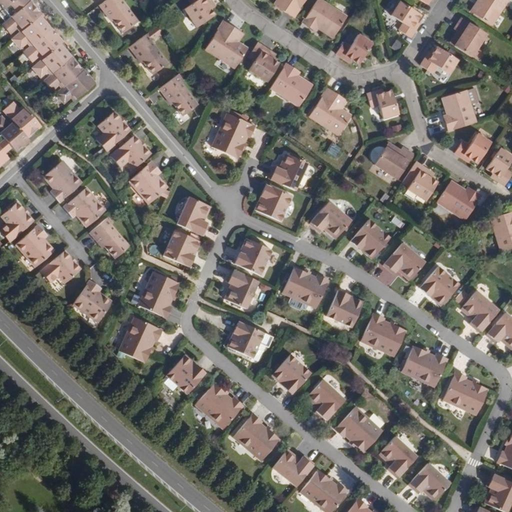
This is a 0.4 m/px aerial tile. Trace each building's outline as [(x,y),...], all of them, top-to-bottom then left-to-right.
[(0,0),(0,5),(10,18),(29,1),(28,0),(0,0)] [(120,0),(106,0),(99,6),(103,12),(106,10),(113,20),(122,33),(137,22),(120,0)] [(213,4),(210,0),(191,0),(194,4),(185,9),(197,27),(214,16),(211,11),(208,7),(213,4)] [(304,0),(282,0),(278,7),(293,17),(304,0)] [(346,16),(320,0),(316,0),(302,23),(315,31),(317,27),(319,25),(334,34),(346,16)] [(421,13),(401,0),(391,14),(403,22),(399,28),(411,36),(420,22),(417,20),(421,13)] [(481,0),(477,0),(470,12),(473,13),(481,0)] [(506,0),(481,0),(473,13),(491,25),(506,0)] [(29,1),(10,18),(2,24),(11,34),(17,28),(20,32),(39,16),(41,15),(29,1)] [(113,20),(106,10),(103,12),(111,22),(113,20)] [(30,47),(51,30),(39,16),(20,32),(12,39),(20,49),(26,43),(30,47)] [(485,34),(461,18),(454,29),(458,32),(462,34),(454,46),(471,56),(485,34)] [(319,25),(317,27),(333,37),(334,34),(319,25)] [(163,32),(158,26),(129,47),(133,53),(136,52),(142,61),(152,75),(167,64),(150,42),(163,32)] [(62,43),(51,30),(30,47),(24,53),(32,62),(38,56),(41,61),(60,45),(62,43)] [(233,40),(218,30),(201,58),(230,76),(243,57),(233,51),(228,48),(233,40)] [(462,34),(458,32),(451,43),(454,46),(462,34)] [(371,43),(357,34),(350,46),(343,42),(336,53),(349,62),(351,59),(358,63),(371,43)] [(228,48),(233,51),(237,43),(233,40),(228,48)] [(274,53),(258,43),(249,57),(255,61),(249,70),(268,81),(279,63),(274,60),(270,58),(274,53)] [(47,72),(50,76),(71,58),(60,45),(41,61),(32,68),(41,78),(47,72)] [(456,60),(436,47),(432,53),(429,51),(420,65),(432,72),(436,66),(447,73),(456,60)] [(142,61),(136,52),(133,53),(140,62),(142,61)] [(58,85),(62,89),(82,71),(71,58),(50,76),(44,81),(52,90),(58,85)] [(299,72),(287,64),(271,88),(299,106),(311,88),(295,78),(297,76),(299,72)] [(82,71),(62,89),(56,94),(64,103),(70,98),(74,102),(94,84),(83,71),(82,71)] [(183,81),(178,75),(159,89),(164,95),(166,93),(172,102),(182,116),(196,106),(180,83),(183,81)] [(312,85),(297,76),(295,78),(311,88),(312,85)] [(343,98),(327,88),(309,115),(339,134),(351,115),(341,109),(338,106),(343,98)] [(382,93),(381,89),(365,95),(370,108),(376,106),(381,119),(397,113),(389,91),(382,93)] [(476,123),(466,91),(445,97),(451,115),(448,116),(443,117),(448,131),(476,123)] [(172,102),(166,93),(164,95),(170,104),(172,102)] [(442,98),(448,116),(451,115),(445,97),(442,98)] [(338,106),(341,109),(346,101),(343,98),(338,106)] [(3,111),(11,120),(27,138),(40,127),(22,106),(19,109),(13,103),(3,111)] [(119,119),(113,112),(98,126),(104,133),(96,140),(106,151),(130,131),(123,124),(119,119)] [(254,125),(225,112),(211,145),(236,157),(240,147),(243,141),(246,135),(249,136),(254,125)] [(0,142),(8,151),(12,148),(15,152),(29,141),(27,138),(11,120),(8,123),(1,117),(0,117),(0,134),(4,139),(0,142)] [(490,143),(476,134),(468,146),(462,142),(454,154),(468,163),(470,159),(477,164),(490,143)] [(140,143),(134,136),(111,156),(120,167),(128,161),(134,169),(150,154),(144,147),(140,143)] [(0,165),(8,158),(4,154),(8,151),(0,142),(0,165)] [(335,158),(339,147),(330,143),(325,153),(335,158)] [(399,151),(387,144),(384,149),(396,155),(399,151)] [(384,149),(379,147),(377,147),(373,150),(371,154),(372,159),(376,162),(374,164),(397,178),(413,154),(401,147),(399,151),(396,155),(384,149)] [(511,158),(511,157),(499,149),(486,169),(492,173),(490,177),(504,186),(511,174),(505,170),(511,158)] [(307,161),(286,152),(281,163),(283,164),(281,168),(279,167),(275,165),(269,178),(294,189),(307,161)] [(82,184),(62,161),(60,163),(53,169),(45,176),(46,180),(48,183),(53,185),(56,188),(50,193),(59,203),(82,184)] [(51,167),(53,169),(60,163),(58,161),(51,167)] [(160,172),(151,162),(129,182),(148,204),(160,193),(164,189),(164,185),(161,182),(157,181),(154,177),(160,172)] [(430,171),(415,162),(406,176),(412,180),(406,188),(425,200),(436,182),(430,178),(427,176),(430,171)] [(463,193),(464,191),(449,181),(448,184),(463,193)] [(292,194),(267,183),(261,196),(263,197),(261,201),(259,200),(255,208),(280,219),(292,194)] [(463,193),(448,184),(436,201),(464,219),(480,195),(467,187),(464,191),(463,193)] [(105,211),(86,188),(63,208),(72,218),(77,213),(80,217),(81,221),(84,224),(88,226),(105,211)] [(211,205),(190,195),(177,223),(204,235),(209,223),(203,221),(201,220),(203,215),(206,216),(211,205)] [(349,221),(327,202),(309,223),(319,231),(323,227),(325,225),(328,228),(326,230),(335,238),(349,221)] [(23,210),(17,203),(0,217),(7,224),(0,229),(0,230),(10,242),(33,222),(26,214),(23,210)] [(511,211),(491,218),(501,251),(511,247),(511,211)] [(113,223),(108,217),(89,233),(94,239),(96,238),(102,245),(114,259),(129,246),(110,225),(113,223)] [(390,238),(368,220),(350,240),(360,249),(362,247),(367,252),(365,253),(372,259),(390,238)] [(46,235),(38,226),(16,245),(35,267),(52,252),(52,248),(49,245),(44,243),(41,240),(46,235)] [(201,241),(176,230),(165,256),(189,267),(194,256),(193,255),(196,248),(198,249),(201,241)] [(270,249),(245,238),(240,249),(243,250),(241,256),(238,254),(234,263),(259,274),(270,249)] [(424,263),(402,243),(383,264),(393,273),(397,269),(398,267),(402,270),(401,272),(410,280),(424,263)] [(70,258),(64,251),(40,272),(50,283),(57,276),(64,283),(80,270),(74,263),(70,258)] [(303,271),(294,267),(283,291),(316,306),(328,279),(317,275),(316,277),(309,274),(303,271)] [(458,285),(438,267),(419,287),(429,296),(430,294),(435,298),(434,300),(439,305),(458,285)] [(257,280),(232,269),(226,280),(231,283),(234,284),(232,289),(229,287),(224,298),(244,307),(257,280)] [(178,283),(154,272),(139,306),(166,318),(171,307),(168,305),(171,299),(173,293),(178,283)] [(100,288),(89,280),(72,305),(97,322),(110,304),(108,300),(104,297),(99,296),(96,294),(100,288)] [(493,308),(471,289),(456,306),(465,314),(467,312),(471,315),(469,318),(466,321),(476,330),(493,308)] [(348,295),(337,290),(325,314),(351,326),(362,301),(355,298),(354,300),(348,297),(348,295)] [(511,318),(505,312),(486,334),(496,343),(500,339),(502,337),(505,340),(504,342),(511,349),(511,318)] [(384,319),(373,315),(361,341),(395,355),(405,331),(396,327),(390,324),(383,322),(384,319)] [(162,329),(135,317),(120,350),(145,361),(149,352),(151,346),(155,338),(157,339),(162,329)] [(264,331),(238,320),(233,331),(236,332),(233,339),(230,337),(227,346),(252,357),(264,331)] [(421,351),(412,347),(401,371),(434,385),(446,359),(436,354),(434,357),(427,353),(421,351)] [(190,359),(184,353),(166,374),(164,377),(166,379),(166,382),(170,386),(174,381),(187,392),(205,371),(196,363),(194,365),(189,361),(190,359)] [(310,372),(289,353),(270,373),(277,379),(278,377),(283,381),(281,383),(291,392),(310,372)] [(466,374),(455,370),(444,397),(476,411),(487,387),(477,382),(471,380),(465,377),(466,374)] [(342,400),(321,380),(304,397),(312,404),(314,403),(318,406),(317,408),(313,412),(323,421),(342,400)] [(220,389),(212,382),(195,403),(223,427),(242,404),(233,396),(231,398),(225,393),(220,389)] [(383,427),(355,404),(336,426),(344,434),(346,431),(352,436),(357,441),(365,448),(383,427)] [(261,420),(252,413),(233,436),(262,459),(278,438),(270,431),(265,427),(259,422),(261,420)] [(511,433),(510,438),(507,444),(504,451),(502,450),(497,461),(511,467),(511,433)] [(414,457),(391,437),(376,455),(385,462),(386,460),(390,464),(388,466),(385,469),(395,478),(414,457)] [(295,455),(286,449),(272,467),(296,485),(313,463),(302,455),(299,459),(297,461),(293,457),(295,455)] [(450,481),(427,464),(410,487),(420,494),(422,490),(424,488),(428,491),(427,493),(437,500),(450,481)] [(325,476),(317,470),(300,491),(326,511),(330,511),(347,490),(338,483),(336,485),(330,480),(325,476)] [(511,495),(511,482),(492,473),(486,485),(491,487),(493,488),(491,493),(489,492),(484,502),(505,511),(511,495)] [(367,505),(358,499),(347,511),(370,511),(365,508),(367,505)]
